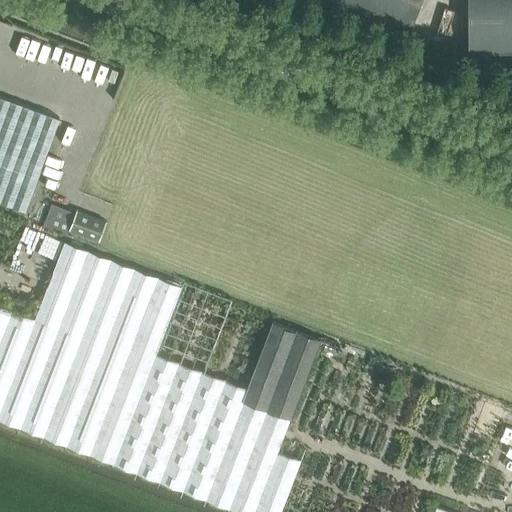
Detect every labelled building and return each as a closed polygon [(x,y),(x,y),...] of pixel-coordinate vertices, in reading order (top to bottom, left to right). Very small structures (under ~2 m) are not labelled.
[(317,0),(409,35),(411,32),(422,0),(317,0)] [(511,0),(472,0),(472,51),(511,51),(511,0)] [(42,48),(45,28),(34,27),(31,47),(42,48)] [(60,119),(0,97),(0,202),(26,212),(60,119)] [(71,224),(75,214),(51,205),(43,226),(67,235),(71,224)] [(77,209),(75,214),(71,224),(99,235),(105,220),(77,209)] [(0,422),(239,511),(280,511),(299,461),(279,454),(286,435),(291,421),(322,341),(273,324),(249,388),(157,354),(182,287),(65,243),(47,290),(36,319),(0,305),(0,422)] [(511,461),(511,428),(508,427),(496,455),(511,461)] [(474,483),(479,467),(464,462),(459,477),(474,483)]
